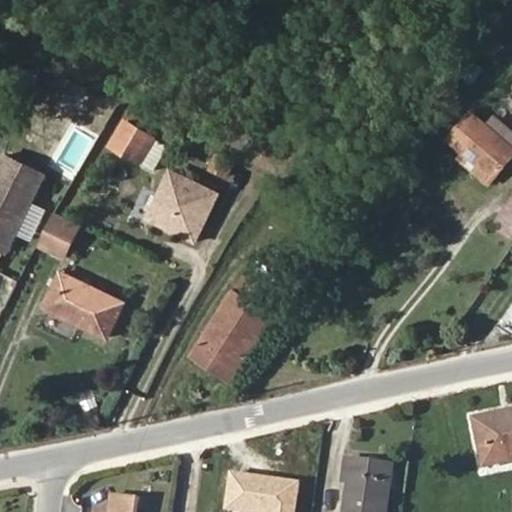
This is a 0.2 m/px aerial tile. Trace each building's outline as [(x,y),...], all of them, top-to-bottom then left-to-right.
[(145,157),(157,135),(124,118),(113,140),(145,157)] [(499,179),(511,160),(511,150),(468,120),(450,147),(462,154),(457,162),(467,169),(472,160),(499,179)] [(170,142),(157,135),(145,157),(159,164),(170,142)] [(217,151),(209,172),(233,181),(241,160),(217,151)] [(9,155),(0,173),(0,243),(14,250),(50,175),(9,155)] [(494,187),(499,179),(472,160),(467,169),(494,187)] [(174,167),(151,215),(199,238),(222,190),(174,167)] [(82,221),(57,209),(40,240),(67,253),(82,221)] [(324,249),(347,221),(335,212),(313,239),(324,249)] [(88,276),(66,265),(48,302),(70,312),(88,276)] [(248,268),(193,354),(234,379),(288,293),(248,268)] [(88,276),(70,312),(98,325),(115,289),(88,276)] [(98,325),(111,332),(129,296),(115,289),(98,325)] [(511,408),(474,415),(484,464),(511,458),(511,408)] [(363,511),(370,462),(352,459),(344,511),(363,511)] [(363,511),(387,511),(394,465),(370,462),(363,511)] [(297,511),(302,483),(280,480),(236,474),(231,507),(265,511),(297,511)] [(120,490),(117,511),(143,511),(145,493),(120,490)] [(152,511),(154,495),(145,493),(143,511),(152,511)]
